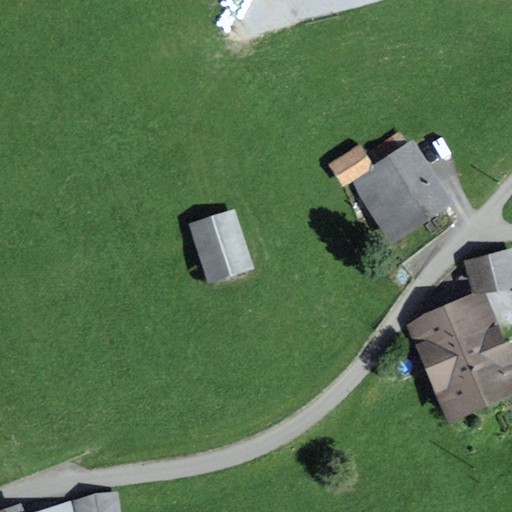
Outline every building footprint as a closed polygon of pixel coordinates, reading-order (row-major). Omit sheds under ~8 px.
[(390,236),(442,201),(399,135),(363,158),(358,149),(332,165),(344,183),(359,174),(385,213),(378,218),(390,236)] [(198,228),(213,275),(244,265),(229,218),(198,228)] [(470,264),(475,284),(492,279),(494,285),(499,284),(501,288),(511,286),(511,283),(511,266),(509,254),(470,264)] [(511,383),(511,372),(511,369),(502,373),(477,312),(475,307),(474,305),(423,326),(436,356),(427,360),(449,411),(511,383)] [(82,504),(83,511),(113,511),(111,499),(82,504)]
